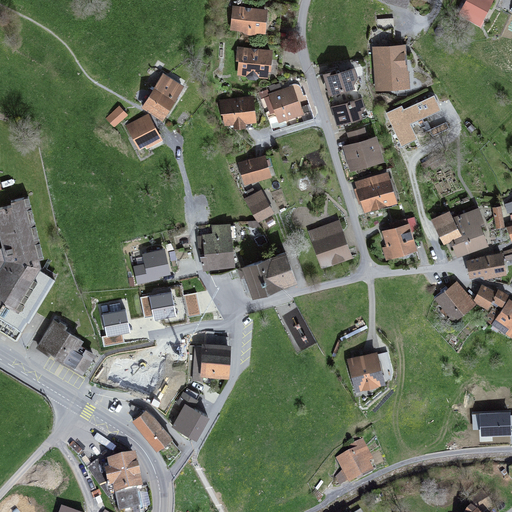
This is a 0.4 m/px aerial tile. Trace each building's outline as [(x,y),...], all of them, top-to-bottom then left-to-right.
[(462,0),(456,12),(478,24),(481,19),(490,0),(468,0),(468,1),(467,0),(462,0)] [(261,31),(264,31),(263,40),(274,41),(277,12),(271,12),(250,10),(239,9),(234,8),(232,28),(240,29),(245,33),(250,35),(256,34),(261,31)] [(274,41),(278,41),(281,9),(271,8),(271,12),(277,12),(274,41)] [(394,19),(377,20),(379,50),(380,59),(376,59),(378,83),(396,81),(397,86),(399,88),(405,87),(408,84),(408,75),(404,72),(402,44),(399,42),(395,42),(394,19)] [(270,59),(271,52),(238,49),(237,60),(241,60),(240,73),(247,74),(246,76),(249,79),(256,79),(259,77),(259,75),(266,75),(266,68),(267,65),(270,62),(270,59)] [(163,117),(185,81),(166,69),(144,105),(145,106),(144,108),(161,119),(162,117),(163,117)] [(331,93),(336,91),(339,98),(355,93),(352,83),(356,76),(353,69),(335,75),(334,72),(325,75),(326,79),(329,78),(330,83),(328,84),(331,93)] [(361,99),(358,90),(361,85),(359,78),(356,76),(352,83),(355,93),(357,100),(361,99)] [(336,91),(331,93),(328,84),(330,83),(329,78),(326,79),(324,84),(326,90),(327,91),(330,99),(329,101),(331,107),(333,107),(341,105),(339,98),(336,91)] [(397,86),(396,81),(378,83),(379,90),(397,88),(397,86)] [(276,111),(280,120),(309,110),(304,95),(301,89),(298,85),(294,84),(289,86),(290,88),(270,95),(268,90),(259,93),(261,99),(265,98),(270,114),(276,111)] [(361,99),(357,100),(355,93),(339,98),(341,105),(333,107),(338,124),(357,118),(361,117),(360,113),(363,106),(361,99)] [(314,117),(306,94),(304,95),(309,110),(309,112),(308,118),(305,122),(313,119),(314,117)] [(414,139),(407,124),(439,109),(434,97),(401,112),(399,108),(388,113),(402,145),(414,139)] [(244,127),(243,121),(252,120),(250,99),(220,102),(221,110),(226,109),(227,118),(227,123),(234,122),(235,128),(244,127)] [(367,117),(368,114),(366,108),(363,106),(360,113),(361,117),(357,118),(358,120),(367,117)] [(120,107),(107,119),(114,126),(126,114),(120,107)] [(140,148),(160,137),(148,115),(128,126),(140,148)] [(253,125),(252,120),(243,121),(244,127),(244,128),(253,127),(253,125)] [(448,128),(446,123),(430,130),(433,136),(448,128)] [(348,148),(354,167),(379,159),(373,140),(367,142),(364,130),(349,134),(352,142),(354,141),(355,145),(348,148)] [(348,148),(345,149),(350,168),(354,167),(348,148)] [(274,174),(273,173),(270,173),(266,158),(269,157),(269,156),(241,164),(246,181),(274,174)] [(362,197),(366,210),(382,205),(395,201),(388,179),(386,173),(363,180),(365,186),(357,189),(356,189),(358,198),(362,197)] [(383,209),(400,204),(392,178),(388,179),(395,201),(382,205),(383,209)] [(357,189),(365,186),(363,180),(355,183),(357,189)] [(247,192),(250,198),(256,195),(252,189),(247,192)] [(273,216),(271,213),(274,212),(262,192),(256,195),(250,198),(246,201),(258,221),(263,218),(265,221),(273,216)] [(39,259),(44,257),(29,197),(24,198),(39,259)] [(0,307),(2,309),(1,311),(10,317),(7,321),(22,330),(27,323),(21,319),(28,308),(34,311),(54,278),(42,271),(41,268),(39,259),(24,198),(11,201),(12,205),(0,207),(0,234),(3,248),(0,249),(0,307)] [(493,208),(497,228),(504,226),(501,206),(493,208)] [(453,219),(450,212),(432,220),(444,242),(451,239),(457,253),(486,244),(482,231),(479,225),(483,223),(477,209),(453,219)] [(414,216),(406,219),(410,233),(418,230),(414,216)] [(408,264),(419,261),(410,233),(406,219),(392,223),(393,229),(384,232),(391,253),(400,250),(401,253),(405,265),(408,264)] [(327,233),(341,228),(338,221),(324,226),(327,233)] [(206,249),(206,252),(232,249),(230,237),(236,237),(235,225),(212,226),(213,234),(198,236),(200,249),(206,249)] [(310,231),(323,267),(351,257),(341,228),(327,233),(324,226),(310,231)] [(143,253),(146,264),(134,266),(137,283),(150,280),(150,279),(158,277),(157,273),(168,271),(163,249),(143,253)] [(203,268),(234,265),(232,249),(206,252),(206,255),(201,255),(203,268)] [(296,281),(286,252),(238,269),(242,278),(247,276),(254,296),(281,286),(295,281),(296,281)] [(486,278),(505,273),(500,253),(468,261),(471,275),(484,273),(486,278)] [(54,278),(56,274),(43,266),(41,268),(42,271),(54,278)] [(449,313),(455,319),(472,305),(464,295),(466,294),(464,291),(462,293),(455,284),(435,299),(438,303),(440,302),(445,308),(442,310),(446,316),(449,313)] [(174,286),(142,292),(147,316),(179,309),(174,286)] [(506,295),(507,295),(508,294),(499,289),(496,294),(495,294),(495,292),(486,286),(485,288),(482,287),(475,300),(487,306),(482,315),(493,323),(500,312),(495,309),(497,305),(499,306),(506,295)] [(511,302),(509,300),(500,312),(493,323),(503,330),(511,336),(511,302)] [(108,331),(132,329),(129,305),(105,308),(108,331)] [(21,319),(27,323),(34,311),(28,308),(21,319)] [(71,367),(82,373),(92,357),(93,354),(78,345),(81,340),(64,330),(66,326),(61,322),(59,324),(54,321),(38,347),(49,353),(51,351),(57,355),(62,358),(67,361),(66,363),(67,364),(69,365),(71,367)] [(500,334),(503,330),(493,323),(491,327),(500,334)] [(228,337),(214,336),(214,332),(207,332),(206,346),(197,346),(194,380),(202,381),(202,372),(228,374),(229,348),(227,348),(228,337)] [(376,384),(382,382),(375,354),(363,357),(364,361),(352,364),(358,388),(364,387),(376,384)] [(66,363),(67,361),(62,358),(57,355),(56,357),(66,363)] [(184,406),(173,426),(195,438),(208,416),(192,407),(199,394),(187,388),(179,403),(184,406)] [(170,439),(171,438),(155,418),(146,410),(133,420),(144,434),(157,449),(168,466),(180,451),(170,439)] [(349,480),(350,481),(370,471),(366,463),(365,461),(370,459),(361,440),(350,446),(354,453),(340,460),(344,469),(336,477),(340,485),(349,480)] [(73,443),(70,446),(79,454),(81,451),(73,443)] [(101,464),(91,471),(108,496),(115,494),(119,511),(123,510),(123,511),(140,511),(136,490),(139,489),(142,489),(135,457),(109,463),(109,464),(102,466),(101,464)] [(89,468),(91,471),(101,464),(98,461),(89,468)] [(325,471),(318,478),(327,487),(333,482),(333,479),(325,471)] [(321,494),(327,487),(318,478),(317,478),(311,484),(321,494)] [(140,511),(144,511),(139,489),(136,490),(140,511)] [(482,489),(467,499),(475,511),(479,511),(492,504),(482,489)]
